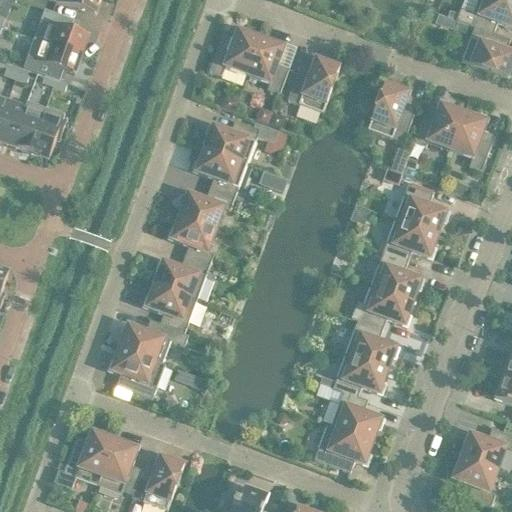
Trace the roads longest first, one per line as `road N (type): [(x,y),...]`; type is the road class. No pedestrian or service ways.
road 1 (residential): [(73,397),(216,0)]
road 2 (residential): [(394,511),(511,190)]
road 3 (residential): [(388,511),(73,397)]
road 4 (residential): [(511,104),(230,0)]
road 5 (residential): [(127,0),(62,185)]
road 6 (residential): [(33,511),(73,397)]
